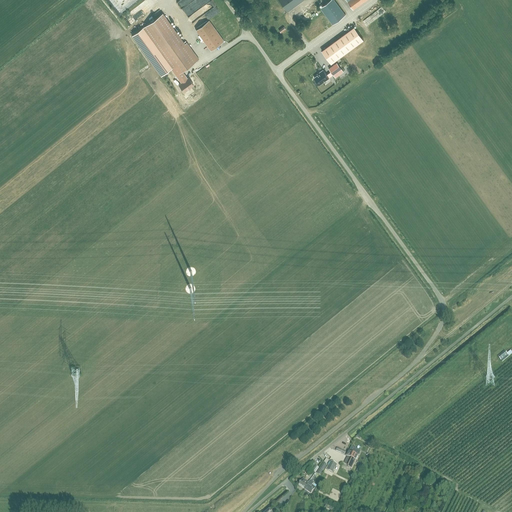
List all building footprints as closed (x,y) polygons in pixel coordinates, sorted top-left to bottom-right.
[(208,10),(215,5),(211,0),(210,0),(193,13),(196,16),(199,14),(199,15),(204,12),(203,11),(207,8),(208,10)] [(278,0),(287,11),(302,0),(278,0)] [(330,0),(320,8),(333,24),(346,15),(334,0),(330,0)] [(354,9),(366,0),(347,0),(348,2),(354,9)] [(133,19),(133,18),(141,12),(137,7),(134,9),(133,7),(131,9),(130,8),(121,14),(128,23),(133,19)] [(163,13),(142,28),(132,36),(161,76),(171,68),(181,83),(179,84),(184,92),(194,85),(188,78),(187,78),(182,71),(198,59),(187,42),(185,44),(183,42),(163,13)] [(196,30),(211,50),(224,41),(209,20),(196,30)] [(364,40),(354,27),(322,51),(331,64),(364,40)] [(296,62),(303,74),(310,69),(303,58),(296,62)] [(337,62),(329,68),(331,72),(333,75),(341,69),(337,62)] [(318,75),(314,77),(319,85),(329,78),(333,75),(331,72),(327,75),(323,70),(320,72),(320,73),(318,75)] [(511,352),(511,350),(507,354),(505,351),(498,357),(500,361),(501,360),(503,362),(509,356),(511,354),(511,352)] [(346,456),(348,457),(356,461),(358,456),(349,452),(346,456)] [(348,467),(352,469),(356,461),(348,457),(345,462),(347,463),(346,465),(349,466),(348,467)] [(331,462),(327,470),(333,473),(337,465),(331,462)] [(323,465),(319,470),(317,474),(320,476),(327,465),(324,463),(323,465)] [(299,485),(305,489),(308,485),(307,484),(309,483),(303,479),(299,485)] [(309,483),(307,484),(308,485),(305,489),(311,494),(315,487),(312,485),(314,483),(310,481),(309,483)]
